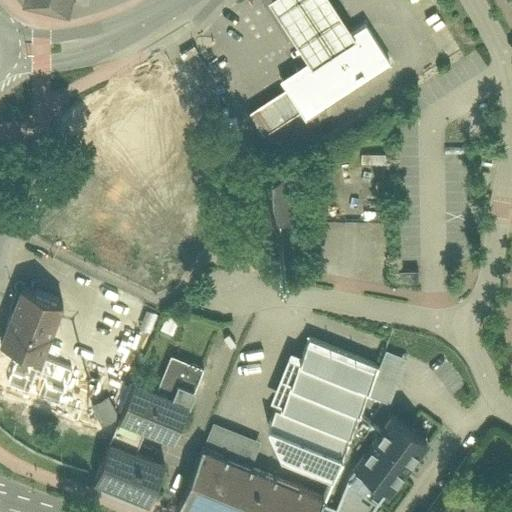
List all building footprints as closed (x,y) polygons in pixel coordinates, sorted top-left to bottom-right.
[(272,0),(308,55),(352,28),(333,0),(272,0)] [(390,60),(364,20),(352,28),(308,55),(279,73),(286,84),(300,106),(304,113),(390,60)] [(121,169),(170,111),(139,84),(89,141),(121,169)] [(300,106),(286,84),(250,107),(263,129),(300,106)] [(171,224),(210,149),(179,134),(141,208),(171,224)] [(18,279),(0,325),(0,349),(43,365),(67,298),(18,279)] [(378,359),(309,331),(301,349),(291,346),(271,396),(277,399),(267,420),(281,454),(330,472),(378,359)] [(407,355),(387,346),(369,390),(389,398),(407,355)] [(43,365),(0,349),(0,391),(46,408),(44,415),(77,426),(85,404),(67,398),(75,376),(43,365)] [(134,373),(110,435),(137,445),(145,426),(173,437),(202,363),(171,351),(158,382),(134,373)] [(325,493),(317,511),(374,511),(394,488),(432,437),(385,400),(368,393),(325,493)] [(110,435),(94,478),(149,498),(165,455),(137,445),(110,435)] [(203,442),(178,500),(207,511),(314,511),(324,490),(203,442)]
